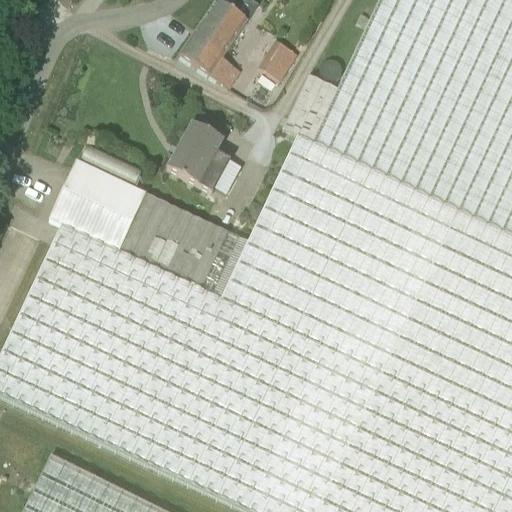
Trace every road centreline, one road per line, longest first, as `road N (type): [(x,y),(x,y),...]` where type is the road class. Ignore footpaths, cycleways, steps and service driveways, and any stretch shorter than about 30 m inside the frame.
road 1 (track): [(348,0),(272,127),(83,25)]
road 2 (unclassified): [(0,164),(48,44),(64,31),(145,16),(174,0)]
